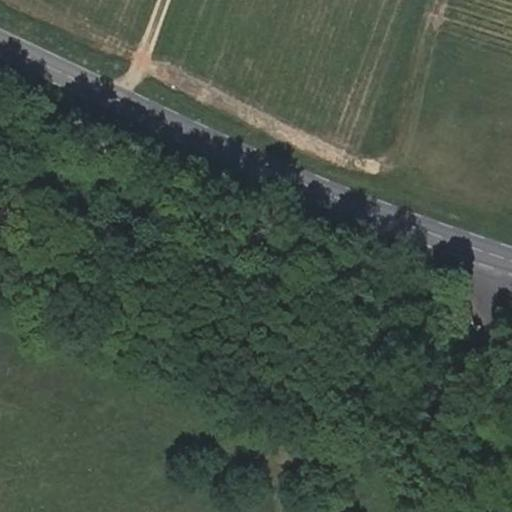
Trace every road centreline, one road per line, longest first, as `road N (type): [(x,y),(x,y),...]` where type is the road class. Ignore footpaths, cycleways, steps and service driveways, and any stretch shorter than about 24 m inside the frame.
road 1 (secondary): [(0,45),(366,208),(511,263)]
road 2 (unknown): [(467,246),(511,419)]
